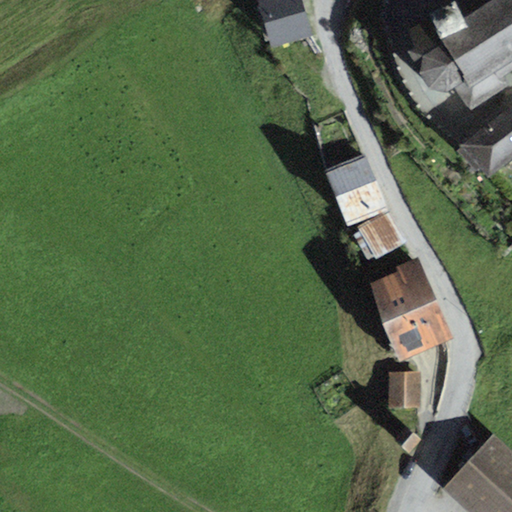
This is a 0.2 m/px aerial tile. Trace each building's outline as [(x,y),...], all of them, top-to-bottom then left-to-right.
[(311,37),(301,0),(258,0),(271,48),(311,37)] [(511,0),(477,0),(460,11),(467,24),(442,38),(429,15),(406,29),(416,47),(409,52),(430,88),(446,93),(456,87),(470,109),(510,84),(504,75),(511,69),(511,0)] [(454,1),(429,15),(442,38),(467,24),(460,11),(454,1)] [(489,178),(511,158),(511,104),(459,146),(461,147),(458,151),(476,170),(479,168),(489,178)] [(388,207),(365,155),(326,172),(349,224),(388,207)] [(407,242),(388,210),(358,227),(360,232),(354,236),(367,260),(375,255),(376,259),(407,242)] [(455,339),(420,257),(396,267),(398,272),(368,285),(401,362),(455,339)] [(420,373),(390,373),(390,407),(420,407),(420,373)] [(406,426),(394,439),(409,453),(421,439),(406,426)] [(511,511),(511,452),(493,435),(445,489),(469,511),(511,511)]
